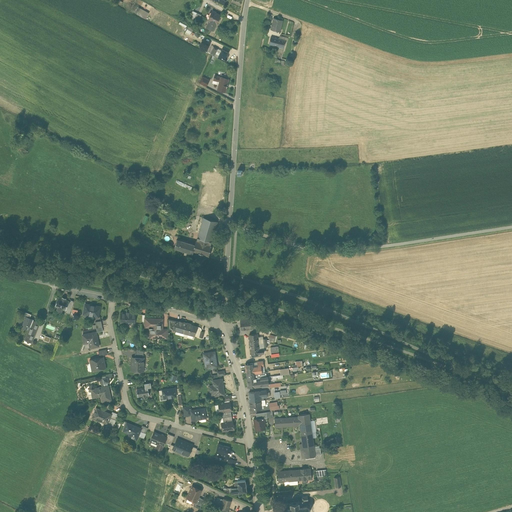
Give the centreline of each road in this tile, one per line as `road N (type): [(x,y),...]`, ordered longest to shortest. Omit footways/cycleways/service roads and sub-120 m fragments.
road 1 (tertiary): [(217,323),(247,0)]
road 2 (residential): [(249,440),(136,413),(110,296)]
road 3 (track): [(511,53),(416,63),(293,19)]
road 4 (tertiary): [(217,323),(249,440)]
